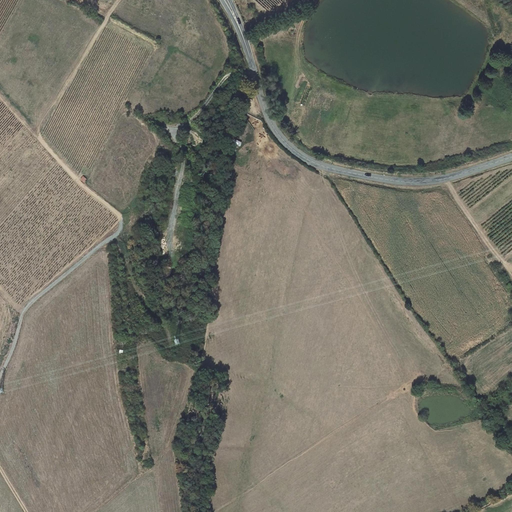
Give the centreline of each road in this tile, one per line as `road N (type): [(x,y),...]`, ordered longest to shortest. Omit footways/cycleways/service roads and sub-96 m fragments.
road 1 (track): [(118,0),(38,130),(123,225),(24,310),(0,373)]
road 2 (tertiary): [(246,46),(272,126),(309,160),(415,182),(511,157)]
